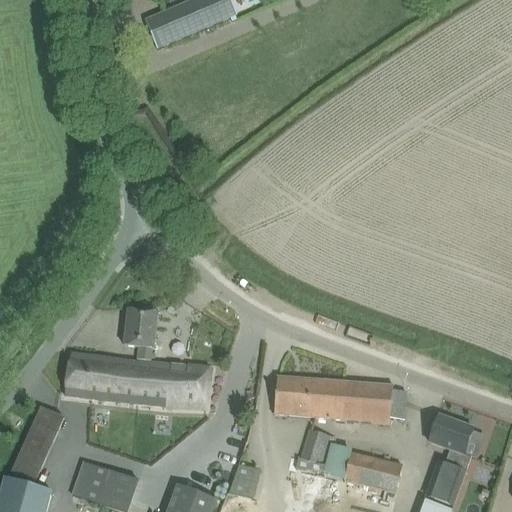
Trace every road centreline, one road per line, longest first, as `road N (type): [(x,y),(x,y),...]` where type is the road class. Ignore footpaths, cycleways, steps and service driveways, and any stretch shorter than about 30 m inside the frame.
road 1 (unclassified): [(511,413),(269,322),(215,289),(146,217)]
road 2 (unclassified): [(0,406),(146,217)]
road 3 (unclassified): [(146,217),(115,164),(95,98),(85,0)]
